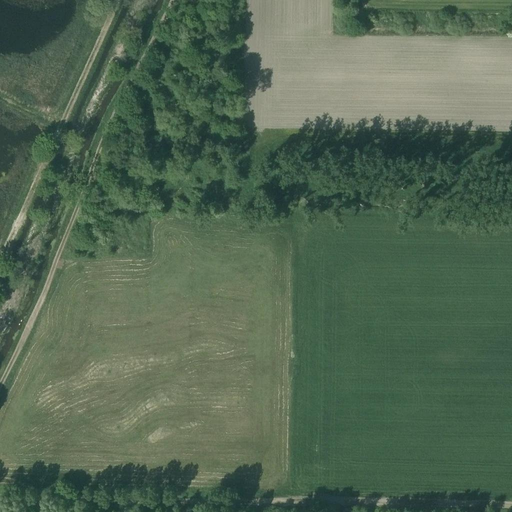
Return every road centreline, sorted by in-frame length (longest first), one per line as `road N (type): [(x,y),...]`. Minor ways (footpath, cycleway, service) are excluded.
road 1 (track): [(34,499),(511,503)]
road 2 (track): [(0,371),(74,187),(164,0)]
road 3 (track): [(240,197),(511,198)]
